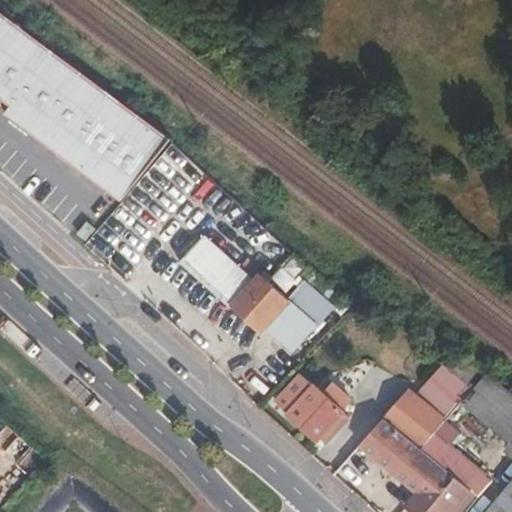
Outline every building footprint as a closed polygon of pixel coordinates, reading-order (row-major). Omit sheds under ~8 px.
[(41,138),(89,79),(0,10),(0,94),(11,103),(5,111),(41,138)] [(168,141),(89,79),(41,138),(121,200),(156,157),(168,141)] [(95,228),(86,222),(78,234),(85,240),(95,228)] [(260,275),(210,230),(181,261),(260,333),(265,328),(297,293),(267,267),(260,275)] [(328,306),(305,285),(297,293),(265,328),(293,353),(327,315),(324,312),(328,306)] [(461,402),(470,408),(511,440),(511,392),(487,373),(461,402)] [(332,400),(315,385),(289,413),(319,440),(323,435),(344,412),(342,410),(351,400),(340,391),(332,400)] [(384,418),(421,448),(439,427),(445,420),(414,393),(403,405),(399,402),(384,418)] [(511,511),(511,440),(470,408),(511,447),(511,499),(500,511),(511,511)] [(349,417),(344,412),(323,435),(328,441),(349,417)] [(447,511),(469,487),(421,448),(384,418),(360,445),(417,493),(404,509),(407,511),(447,511)] [(421,448),(469,487),(474,492),(476,494),(489,478),(441,436),(444,432),(439,427),(421,448)] [(457,511),(474,492),(469,487),(447,511),(457,511)]
